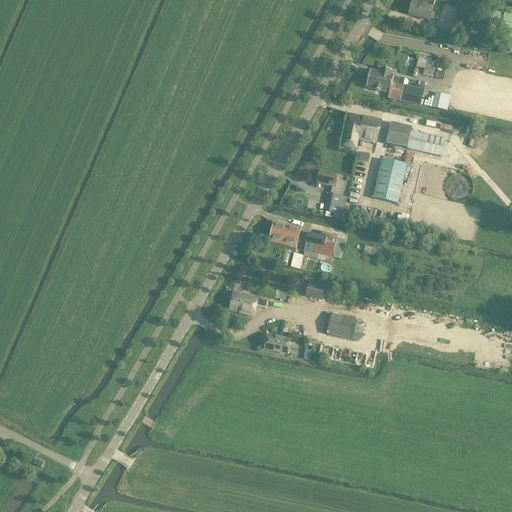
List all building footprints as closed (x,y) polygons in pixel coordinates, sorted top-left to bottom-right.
[(433,8),(413,1),(409,16),(429,21),(430,19),(433,20),(435,14),(432,13),(433,8)] [(459,6),(453,25),(467,29),(468,25),(474,26),(478,12),(459,6)] [(500,29),(504,15),(488,11),(484,25),(500,29)] [(511,16),(504,15),(500,30),(511,32),(511,16)] [(418,60),(417,68),(424,70),(426,62),(418,60)] [(426,65),(424,75),(433,77),(435,67),(426,65)] [(439,68),(436,79),(443,80),(446,69),(439,68)] [(397,85),(399,78),(394,77),(391,76),(392,72),(381,69),(380,73),(370,71),(366,89),(375,91),(375,92),(380,93),(380,92),(389,94),(388,99),(420,107),(423,91),(397,85)] [(350,115),(343,148),(356,150),(358,141),(377,144),(382,120),(363,117),(350,115)] [(391,128),(387,145),(440,157),(444,140),(391,128)] [(360,153),(360,162),(370,162),(371,153),(360,153)] [(404,164),(384,160),(376,198),(396,202),(404,164)] [(316,175),(315,180),(316,182),(318,182),(317,184),(333,187),(331,195),(329,194),(325,212),(335,214),(334,218),(341,220),(342,216),(346,199),(341,198),(344,183),(336,181),(337,176),(320,172),(320,174),(318,173),(316,175)] [(271,237),(297,243),(301,230),(274,224),(271,237)] [(309,237),(305,252),(334,259),(337,243),(338,242),(338,241),(309,234),(309,237)] [(337,243),(334,259),(340,260),(344,243),(338,242),(337,243)] [(303,257),(294,255),(291,268),(300,270),(303,257)] [(322,300),(325,289),(309,285),(307,297),(322,300)] [(268,302),(233,293),(229,311),(253,318),(256,307),(266,309),(268,302)] [(331,316),(327,335),(353,340),(357,321),(331,316)] [(308,348),(310,338),(292,335),(291,341),(290,344),(308,348)] [(267,336),(265,350),(288,355),(290,344),(291,341),(267,336)]
